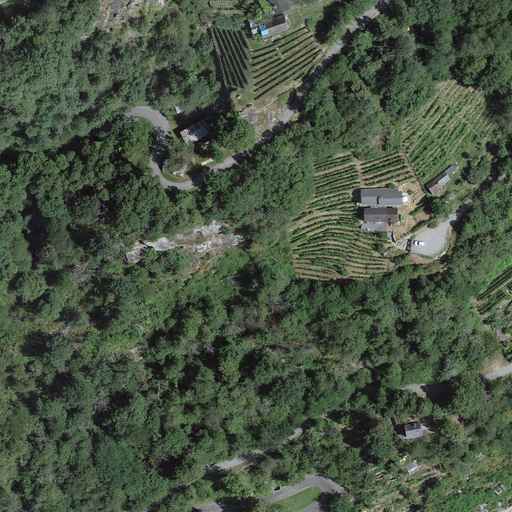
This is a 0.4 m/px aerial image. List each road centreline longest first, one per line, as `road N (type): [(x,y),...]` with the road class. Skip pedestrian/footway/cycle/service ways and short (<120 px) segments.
road 1 (unclassified): [(385,0),(330,54),(281,124),(190,184),(157,176),(162,126),(140,111),(0,162)]
road 2 (unclassified): [(511,367),(444,389),(345,393),(283,441),(203,471),(141,511)]
road 3 (residential): [(307,511),(330,497),(319,480),(221,511)]
road 4 (unclassified): [(419,249),(511,148)]
